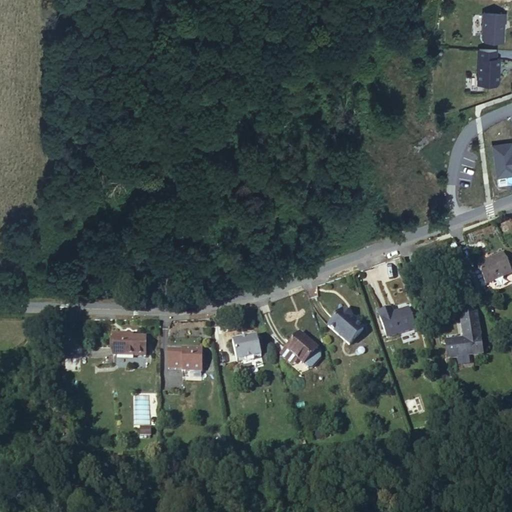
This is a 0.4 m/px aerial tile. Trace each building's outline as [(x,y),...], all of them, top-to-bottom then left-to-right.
[(506,14),(483,13),(482,38),(484,41),(503,42),(504,23),(505,23),(506,14)] [(479,41),(476,83),(497,84),(499,43),(479,41)] [(509,142),(494,143),(498,186),(511,185),(511,150),(510,151),(509,142)] [(511,262),(506,252),(480,267),(491,285),(511,273),(511,262)] [(354,316),(341,304),(324,323),(346,343),(361,327),(353,318),(354,316)] [(388,305),(374,310),(384,337),(413,327),(406,305),(390,311),(388,305)] [(461,319),(476,318),(475,310),(460,311),(461,319)] [(479,354),(476,318),(461,319),(462,336),(443,338),(444,357),(479,354)] [(315,343),(298,329),(282,348),(299,363),(315,343)] [(142,352),(142,332),(111,330),(110,352),(142,352)] [(239,333),(230,334),(233,354),(241,353),(250,352),(258,350),(255,330),(246,332),(239,333)] [(198,343),(198,340),(178,340),(178,344),(164,344),(165,364),(179,363),(179,365),(199,364),(199,360),(198,343)]
